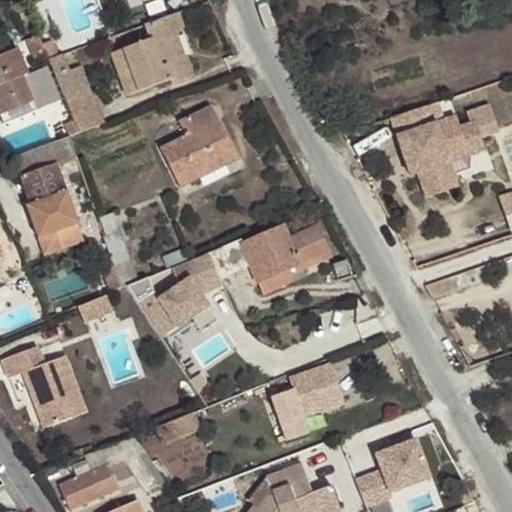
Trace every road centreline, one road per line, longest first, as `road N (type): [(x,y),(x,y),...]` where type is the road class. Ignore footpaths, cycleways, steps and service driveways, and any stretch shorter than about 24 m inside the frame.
road 1 (residential): [(248,0),(261,40),(392,284)]
road 2 (residential): [(392,284),(511,244)]
road 3 (residential): [(392,284),(452,389)]
road 4 (residential): [(452,389),(511,493)]
